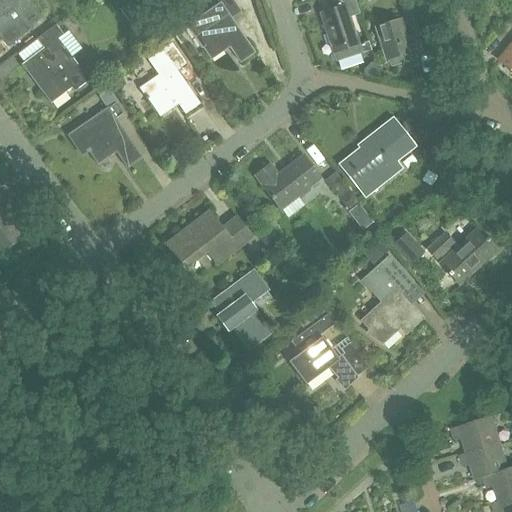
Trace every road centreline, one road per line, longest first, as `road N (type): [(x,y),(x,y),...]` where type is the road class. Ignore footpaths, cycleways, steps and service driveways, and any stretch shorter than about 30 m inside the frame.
road 1 (residential): [(283,502),(96,250)]
road 2 (residential): [(96,250),(282,109),(301,91),(304,73)]
road 3 (residential): [(486,115),(304,73)]
road 4 (residential): [(96,250),(0,122)]
road 5 (residential): [(283,502),(400,398)]
road 6 (residential): [(400,398),(511,303)]
road 7 (residential): [(0,327),(96,250)]
